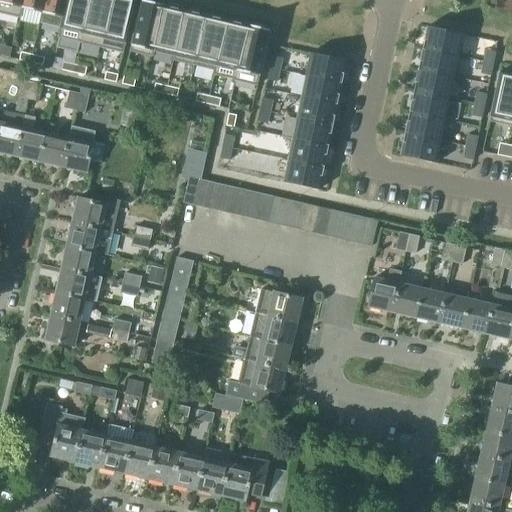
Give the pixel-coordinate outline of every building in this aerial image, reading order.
[(0,6),(20,11),(22,0),(0,0),(0,2),(0,6)] [(44,0),(22,0),(20,11),(41,16),(44,0)] [(44,0),(41,16),(62,21),(66,0),(44,0)] [(82,33),(89,0),(66,0),(62,21),(60,30),(72,33),(81,35),(82,33)] [(81,35),(102,40),(104,33),(111,0),(89,0),(82,33),(81,35)] [(111,0),(104,33),(102,40),(123,45),(126,33),(133,1),(130,0),(111,0)] [(157,33),(162,9),(163,6),(140,1),(132,33),(129,46),(153,52),(153,50),(157,33)] [(153,50),(174,55),(179,33),(183,14),(162,9),(157,33),(153,50)] [(179,33),(174,55),(195,60),(201,33),(204,18),(183,14),(179,33)] [(226,23),(204,18),(201,33),(195,60),(216,66),(223,33),(226,23)] [(245,33),(247,27),(226,23),(223,33),(216,66),(237,71),(245,33)] [(247,26),(247,27),(245,33),(237,71),(236,73),(257,78),(268,33),(268,30),(247,26)] [(426,28),(422,50),(457,58),(462,35),(445,32),(426,28)] [(422,50),(417,71),(453,79),(457,58),(422,50)] [(485,51),(482,63),(492,65),(495,53),(485,51)] [(20,53),(18,61),(30,64),(32,56),(20,53)] [(309,54),(305,77),(340,84),(345,62),(309,54)] [(32,56),(30,64),(42,67),(44,59),(32,56)] [(269,69),(279,71),(282,60),(272,57),(269,69)] [(62,63),(61,71),(72,74),(74,66),(62,63)] [(482,63),(480,75),(490,77),(492,65),(482,63)] [(74,66),(72,74),(84,76),(86,69),(74,66)] [(276,83),(279,71),(269,69),(267,81),(276,83)] [(417,71),(413,92),(448,100),(453,79),(417,71)] [(105,73),(103,81),(115,84),(117,76),(105,73)] [(497,81),(488,122),(510,127),(511,119),(511,75),(499,73),(497,81)] [(123,77),(121,85),(133,88),(135,80),(123,77)] [(340,84),(305,77),(300,98),(336,105),(340,84)] [(18,98),(28,100),(32,84),(22,81),(18,98)] [(32,84),(28,100),(37,103),(41,86),(32,84)] [(155,85),(153,93),(164,95),(166,87),(155,85)] [(166,87),(164,95),(176,98),(178,90),(166,87)] [(64,109),(74,111),(78,95),(68,92),(64,109)] [(413,92),(408,113),(444,121),(448,100),(413,92)] [(476,93),(474,105),(483,107),(486,95),(476,93)] [(78,95),(74,111),(84,114),(88,97),(78,95)] [(197,95),(195,102),(206,105),(208,97),(197,95)] [(208,97),(206,105),(218,108),(220,100),(208,97)] [(296,119),(331,126),(336,105),(300,98),(296,119)] [(260,111),(269,113),(272,102),(262,99),(260,111)] [(474,105),(471,117),(481,119),(483,107),(474,105)] [(0,155),(12,158),(22,116),(0,110),(0,155)] [(267,125),(269,113),(260,111),(257,123),(267,125)] [(408,113),(404,135),(439,142),(444,121),(408,113)] [(227,119),(225,127),(233,128),(235,121),(236,117),(228,115),(227,119)] [(12,158),(36,163),(43,133),(32,130),(34,119),(22,116),(12,158)] [(327,147),(331,126),(296,119),(292,140),(327,147)] [(36,163),(61,169),(68,139),(70,131),(60,128),(58,136),(43,133),(36,163)] [(404,135),(399,157),(434,164),(439,142),(404,135)] [(224,136),(222,147),(231,149),(234,138),(224,136)] [(467,136),(465,147),(474,149),(477,138),(467,136)] [(68,139),(61,169),(85,174),(92,144),(68,139)] [(287,161),(322,168),(327,147),(292,140),(287,161)] [(496,156),(504,158),(506,146),(499,144),(496,156)] [(222,147),(219,159),(229,161),(231,149),(222,147)] [(465,147),(462,159),(472,161),(474,151),(474,149),(465,147)] [(318,191),(322,168),(287,161),(282,183),(318,191)] [(182,204),(194,207),(200,181),(188,178),(182,204)] [(194,207),(206,209),(212,184),(200,181),(194,207)] [(206,209),(217,212),(223,187),(212,184),(206,209)] [(217,212),(229,215),(235,189),(223,187),(217,212)] [(229,215),(241,218),(247,192),(235,189),(229,215)] [(241,218),(253,220),(259,195),(247,192),(241,218)] [(253,220),(265,223),(270,197),(259,195),(253,220)] [(76,199),(70,224),(112,234),(119,202),(93,196),(92,203),(76,199)] [(265,223),(276,226),(282,200),(270,197),(265,223)] [(276,226),(288,228),(294,203),(282,200),(276,226)] [(288,228),(300,231),(306,205),(294,203),(288,228)] [(300,231),(312,234),(318,208),(306,205),(300,231)] [(312,234),(323,237),(329,211),(318,208),(312,234)] [(323,237),(335,239),(341,214),(329,211),(323,237)] [(335,239),(347,242),(353,216),(341,214),(335,239)] [(347,242),(359,245),(365,219),(353,216),(347,242)] [(365,219),(359,245),(371,247),(377,222),(365,219)] [(70,224),(65,247),(95,254),(107,256),(112,234),(70,224)] [(134,227),(132,237),(149,241),(151,231),(134,227)] [(395,250),(405,253),(409,235),(398,233),(395,250)] [(409,235),(405,253),(415,255),(418,238),(409,235)] [(149,241),(132,237),(130,247),(147,251),(149,241)] [(442,261),(451,263),(455,246),(446,244),(442,261)] [(455,246),(451,263),(461,265),(465,249),(455,246)] [(65,247),(60,269),(89,276),(90,276),(95,254),(65,247)] [(489,266),(500,268),(504,251),(494,249),(489,266)] [(511,253),(504,251),(500,268),(510,271),(511,259),(511,253)] [(176,258),(167,294),(184,298),(193,262),(176,258)] [(60,269),(54,293),(55,293),(84,300),(96,303),(101,279),(90,276),(89,276),(60,269)] [(391,314),(398,284),(400,273),(389,271),(386,281),(374,278),(367,309),(391,314)] [(124,274),(122,284),(139,288),(141,278),(124,274)] [(139,288),(122,284),(120,294),(136,297),(139,288)] [(391,314),(414,319),(421,289),(398,284),(391,314)] [(414,319),(437,325),(444,295),(421,289),(414,319)] [(260,290),(254,314),(296,324),(302,300),(260,290)] [(54,293),(49,317),(79,324),(84,300),(54,293)] [(511,297),(494,293),(491,305),(484,335),(508,341),(511,326),(511,297)] [(184,298),(167,294),(163,313),(180,317),(184,298)] [(437,325),(461,330),(468,300),(444,295),(437,325)] [(461,330),(484,335),(491,305),(468,300),(461,330)] [(254,314),(249,337),(291,347),(296,324),(254,314)] [(79,324),(49,317),(44,340),(74,347),(74,344),(79,324)] [(114,320),(111,330),(128,334),(130,324),(114,320)] [(161,320),(156,340),(173,344),(178,324),(161,320)] [(128,334),(111,330),(87,325),(84,334),(109,340),(126,344),(128,334)] [(231,358),(243,361),(285,371),(291,347),(249,337),(246,350),(233,347),(231,358)] [(173,344),(156,340),(152,359),(168,363),(173,344)] [(243,361),(237,384),(237,385),(268,392),(279,395),(285,371),(243,361)] [(237,385),(237,384),(228,382),(225,396),(265,406),(268,392),(237,385)] [(74,393),(89,396),(91,387),(76,383),(74,393)] [(511,388),(495,384),(489,409),(511,414),(511,388)] [(98,398),(113,402),(116,392),(100,389),(98,398)] [(49,458),(75,464),(82,431),(85,419),(60,414),(62,408),(46,404),(37,441),(52,444),(49,458)] [(189,408),(186,408),(174,405),(171,414),(187,418),(189,408)] [(511,414),(489,409),(484,433),(511,439),(511,414)] [(213,414),(198,410),(196,420),(211,423),(213,414)] [(123,475),(131,442),(133,432),(108,426),(106,437),(98,469),(123,475)] [(75,464),(98,469),(106,437),(82,431),(75,464)] [(511,439),(484,433),(479,456),(509,463),(511,449),(511,439)] [(123,475),(147,480),(155,448),(131,442),(123,475)] [(147,480),(171,486),(178,453),(155,448),(147,480)] [(211,495),(220,497),(230,455),(204,449),(202,459),(194,491),(197,491),(196,496),(210,499),(211,497),(211,495)] [(171,486),(194,491),(202,459),(178,453),(171,486)] [(230,455),(220,497),(245,503),(246,495),(260,498),(268,463),(255,459),(254,460),(230,455)] [(479,456),(473,479),(503,486),(509,463),(479,456)] [(473,479),(468,503),(498,510),(503,486),(473,479)] [(508,511),(498,510),(468,503),(465,511),(508,511)]
